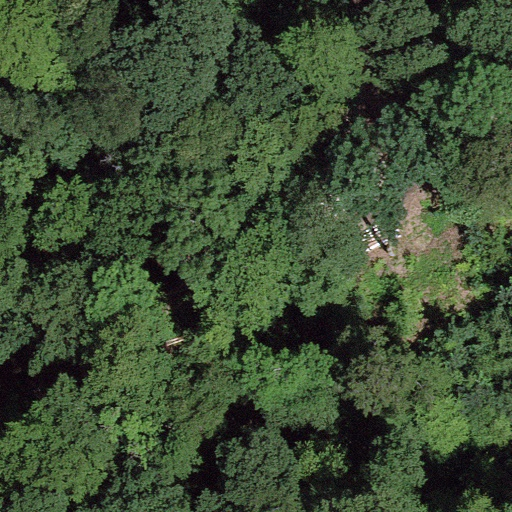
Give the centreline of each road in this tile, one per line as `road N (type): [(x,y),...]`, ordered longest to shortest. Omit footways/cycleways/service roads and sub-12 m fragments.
road 1 (track): [(0,407),(337,199),(467,107),(511,93)]
road 2 (track): [(296,0),(338,89),(345,143),(337,199)]
